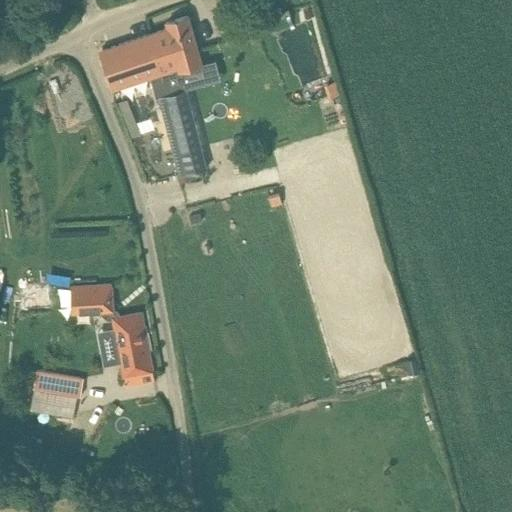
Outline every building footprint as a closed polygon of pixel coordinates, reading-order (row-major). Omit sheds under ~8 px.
[(167,28),(103,51),(113,89),(153,75),(158,97),(186,89),(180,70),(202,64),(189,16),(166,23),(167,28)] [(188,100),(161,107),(166,126),(194,119),(188,100)] [(132,111),(124,114),(129,125),(136,122),(132,111)] [(189,172),(179,175),(181,182),(191,180),(189,172)] [(279,194),(269,197),(272,207),(282,204),(279,194)] [(125,383),(125,385),(127,385),(127,386),(135,385),(155,381),(142,312),(120,317),(120,314),(118,313),(118,311),(113,309),(112,284),(72,286),(73,312),(101,311),(105,318),(113,320),(125,376),(127,382),(125,383)] [(23,290),(24,310),(50,308),(49,288),(23,290)] [(416,359),(406,361),(410,374),(420,371),(416,359)] [(37,371),(34,389),(82,398),(85,379),(37,371)]
